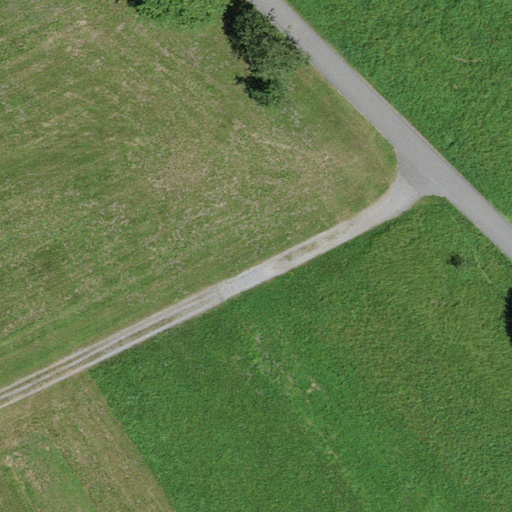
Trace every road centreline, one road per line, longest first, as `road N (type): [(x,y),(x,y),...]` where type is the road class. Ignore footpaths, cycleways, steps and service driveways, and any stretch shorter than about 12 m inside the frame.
road 1 (track): [(0,395),(393,215),(418,154)]
road 2 (residential): [(511,246),(263,0)]
